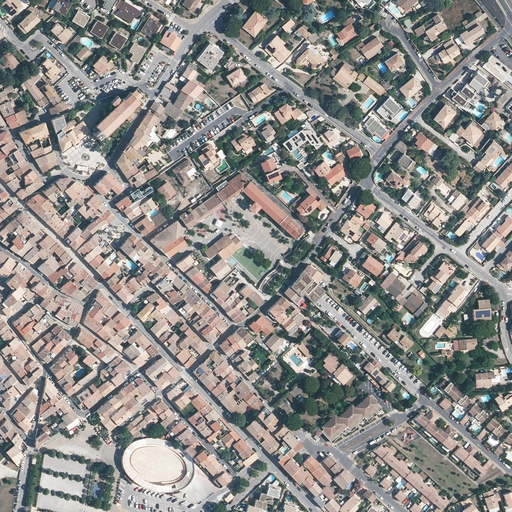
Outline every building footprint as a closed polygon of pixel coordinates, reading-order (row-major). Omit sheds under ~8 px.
[(15,10),(15,9),(19,5),(15,0),(5,0),(1,4),(10,15),(15,10)] [(56,0),(52,8),(63,15),(71,3),(66,0),(56,0)] [(103,0),(106,1),(103,6),(109,9),(114,0),(103,0)] [(120,8),(117,14),(131,22),(133,19),(136,14),(139,17),(142,12),(125,1),(124,1),(121,0),(119,0),(116,6),(120,8)] [(190,4),(194,6),(196,3),(197,0),(183,0),(181,4),(187,8),(190,4)] [(410,6),(416,0),(397,0),(396,2),(400,6),(401,5),(405,8),(409,4),(410,6)] [(71,20),(82,27),(88,16),(77,10),(71,20)] [(250,30),(255,34),(267,19),(256,10),(248,20),(250,22),(245,28),(249,31),(250,30)] [(18,24),(25,32),(38,20),(31,12),(18,24)] [(433,19),(436,24),(426,32),(429,36),(425,39),(428,43),(431,40),(432,42),(438,38),(435,33),(439,30),(440,32),(447,28),(444,24),(443,24),(441,22),(442,21),(438,15),(433,19)] [(161,24),(150,16),(141,30),(147,34),(152,37),(157,30),(161,24)] [(325,26),(326,28),(337,21),(335,18),(325,26)] [(340,44),(353,35),(352,33),(354,32),(351,28),(353,27),(350,23),(352,23),(348,18),(342,23),(344,27),(336,33),(339,36),(336,39),(340,44)] [(408,28),(413,25),(409,18),(404,21),(408,28)] [(477,20),(476,18),(469,23),(465,26),(468,31),(479,24),(477,20)] [(294,24),(290,19),(281,26),(286,31),(294,24)] [(89,32),(100,38),(107,27),(102,24),(101,26),(95,22),(90,30),(89,32)] [(64,28),(62,29),(56,23),(52,28),(54,30),(52,32),(62,42),(70,34),(64,28)] [(18,24),(16,25),(23,34),(25,32),(18,24)] [(479,24),(468,31),(461,36),(468,46),(486,35),(479,24)] [(306,39),(310,35),(300,26),(296,30),(306,39)] [(426,32),(422,27),(416,31),(419,36),(426,32)] [(158,42),(162,45),(168,48),(169,49),(173,51),(180,39),(170,33),(166,31),(165,30),(158,42)] [(314,31),(308,38),(314,43),(319,37),(315,35),(317,34),(314,31)] [(124,37),(125,36),(119,33),(118,34),(114,32),(108,43),(118,49),(125,38),(124,37)] [(266,47),(273,54),(282,44),(284,42),(277,35),(265,46),(266,47)] [(366,57),(375,51),(383,46),(376,37),(364,45),(362,42),(356,46),(358,50),(360,49),(366,57)] [(209,42),(202,51),(216,61),(223,51),(209,42)] [(129,59),(136,63),(144,50),(133,43),(128,51),(132,54),(129,59)] [(273,54),(280,61),(290,52),(282,44),(273,54)] [(459,52),(454,44),(446,50),(445,49),(438,54),(444,62),(459,52)] [(307,59),(311,63),(311,65),(311,66),(312,67),(313,68),(314,68),(316,68),(324,59),(310,45),(296,59),(296,61),(296,62),(297,64),(298,64),(300,65),(301,64),(307,59)] [(90,52),(84,47),(75,55),(81,61),(90,52)] [(266,47),(265,49),(271,55),(273,54),(266,47)] [(332,48),(329,52),(332,55),(330,57),(333,60),(339,54),(339,53),(332,48)] [(11,69),(19,63),(8,51),(0,58),(0,59),(6,67),(8,66),(11,69)] [(202,51),(196,59),(209,70),(216,61),(202,51)] [(376,54),(375,51),(366,57),(367,59),(376,54)] [(511,76),(509,74),(511,70),(491,54),(489,51),(484,58),(487,60),(483,65),(482,66),(496,78),(502,82),(505,79),(511,83),(511,76)] [(404,62),(399,56),(398,57),(396,54),(382,63),(387,70),(389,68),(391,71),(404,62)] [(102,71),(105,68),(107,70),(112,65),(108,60),(108,61),(102,55),(92,65),(94,68),(93,69),(99,74),(102,71)] [(226,69),(234,64),(237,62),(230,57),(223,66),(226,69)] [(46,58),(38,66),(52,80),(56,76),(55,75),(59,71),(46,58)] [(190,63),(181,75),(190,81),(196,73),(195,72),(197,68),(190,63)] [(353,71),(351,73),(346,68),(347,66),(348,66),(344,63),(338,70),(334,67),(330,73),(334,76),(347,86),(357,74),(353,70),(353,71)] [(234,64),(226,69),(228,72),(236,67),(234,64)] [(245,77),(239,68),(225,76),(231,86),(239,81),(240,80),(245,77)] [(478,75),(475,80),(484,87),(492,78),(480,68),(476,74),(478,75)] [(33,83),(40,76),(34,70),(27,77),(33,83)] [(178,79),(185,84),(179,90),(192,98),(202,88),(190,81),(181,75),(178,79)] [(345,89),(347,86),(334,76),(332,78),(345,89)] [(368,76),(363,82),(379,95),(385,89),(368,76)] [(23,90),(26,88),(40,107),(47,102),(43,96),(38,90),(33,83),(27,77),(20,84),(23,90)] [(400,88),(407,97),(421,86),(413,77),(400,88)] [(382,85),(386,89),(392,84),(389,80),(382,85)] [(466,86),(467,87),(476,93),(477,92),(479,93),(484,87),(475,80),(471,86),(468,84),(466,86)] [(231,86),(233,89),(241,84),(240,82),(239,81),(231,86)] [(50,87),(46,83),(43,85),(40,88),(43,91),(46,96),(54,91),(51,87),(50,86),(50,87)] [(247,94),(253,103),(262,96),(269,91),(263,83),(247,94)] [(179,95),(172,105),(181,110),(192,98),(179,90),(169,84),(168,88),(179,95)] [(0,98),(6,96),(14,89),(10,85),(4,91),(4,90),(0,91),(0,98)] [(460,90),(457,94),(466,101),(469,97),(471,99),(476,93),(467,87),(463,93),(460,90)] [(133,108),(133,107),(138,102),(139,103),(139,102),(139,101),(138,100),(138,101),(137,100),(142,96),(143,96),(142,95),(143,95),(142,94),(142,95),(139,91),(137,90),(138,89),(137,88),(136,89),(136,88),(135,89),(136,90),(131,94),(130,93),(131,93),(131,92),(130,92),(129,92),(129,93),(128,94),(125,97),(124,98),(123,98),(122,98),(121,98),(122,99),(121,100),(117,97),(118,96),(117,95),(117,96),(116,95),(116,96),(111,102),(110,101),(110,102),(110,103),(110,104),(111,103),(114,107),(113,107),(112,107),(113,108),(109,112),(108,111),(108,112),(104,116),(104,115),(103,116),(104,117),(100,120),(99,120),(99,121),(96,125),(95,124),(94,125),(95,126),(94,126),(95,127),(96,128),(95,129),(95,128),(94,128),(93,128),(93,129),(93,130),(94,131),(95,131),(93,132),(92,131),(92,132),(93,133),(92,134),(93,134),(96,137),(95,138),(96,138),(97,138),(98,138),(98,137),(101,134),(102,134),(103,135),(103,136),(103,137),(104,136),(105,136),(106,136),(105,135),(109,131),(110,132),(110,131),(110,130),(113,127),(114,127),(115,127),(114,126),(118,122),(119,123),(119,122),(122,118),(123,119),(124,118),(123,117),(124,117),(127,120),(127,121),(127,122),(128,121),(129,121),(129,120),(134,115),(134,116),(135,115),(135,114),(134,113),(134,114),(131,110),(132,109),(132,110),(133,110),(132,109),(133,108)] [(53,105),(61,100),(54,91),(46,96),(53,105)] [(457,94),(455,92),(453,94),(455,97),(454,99),(464,107),(468,102),(466,101),(457,94)] [(504,94),(499,100),(503,104),(508,98),(504,94)] [(6,96),(0,98),(0,110),(4,116),(13,112),(6,96)] [(403,108),(390,97),(378,110),(387,118),(392,113),(396,116),(403,108)] [(55,106),(57,111),(66,108),(64,104),(61,100),(53,105),(54,106),(55,106)] [(174,119),(181,110),(172,105),(168,102),(164,108),(161,113),(160,115),(155,112),(153,115),(147,111),(140,122),(154,133),(157,128),(155,127),(152,125),(156,118),(159,120),(162,122),(167,115),(174,119)] [(149,108),(155,112),(160,115),(161,113),(164,108),(153,102),(149,108)] [(292,111),(290,112),(289,111),(290,109),(286,103),(278,108),(279,109),(274,113),(278,119),(279,120),(280,119),(283,123),(292,117),(294,119),(295,118),(302,114),(298,109),(297,108),(296,108),(292,111)] [(436,119),(444,126),(456,112),(445,103),(438,112),(440,113),(436,119)] [(22,110),(14,114),(19,124),(27,121),(22,110)] [(494,111),(481,125),(491,133),(493,131),(500,123),(503,126),(506,123),(502,120),(503,119),(494,111)] [(7,124),(10,128),(19,124),(14,114),(4,118),(7,124)] [(59,128),(64,125),(61,116),(51,120),(51,123),(54,130),(59,128)] [(388,132),(372,118),(366,124),(370,127),(367,128),(373,134),(375,131),(383,138),(388,132)] [(79,140),(89,132),(81,121),(76,124),(72,119),(70,121),(69,121),(64,125),(59,128),(60,129),(60,130),(59,130),(58,131),(57,132),(56,132),(56,133),(55,134),(56,135),(57,134),(56,136),(61,152),(71,145),(72,146),(79,141),(79,140)] [(475,123),(472,120),(470,123),(469,123),(464,129),(460,126),(456,131),(456,132),(460,135),(461,134),(473,144),(481,132),(473,126),(475,123)] [(37,137),(47,133),(43,122),(27,129),(32,139),(34,138),(37,137)] [(156,135),(154,133),(140,122),(137,128),(151,141),(156,135)] [(277,134),(270,124),(263,129),(264,131),(261,133),(268,143),(274,139),(273,136),(277,134)] [(137,128),(133,134),(140,142),(146,146),(151,141),(137,128)] [(27,141),(32,139),(27,129),(18,132),(24,142),(27,141)] [(329,130),(320,136),(324,142),(326,145),(329,148),(339,141),(333,133),(329,130)] [(0,140),(8,136),(5,131),(0,133),(0,140)] [(242,133),(244,136),(239,139),(238,136),(230,142),(235,150),(242,144),(246,150),(250,148),(255,144),(245,131),(242,133)] [(301,131),(282,145),(290,154),(307,141),(311,146),(314,146),(316,150),(324,142),(320,136),(317,138),(311,131),(301,131)] [(417,139),(414,143),(432,156),(438,149),(436,147),(437,146),(419,132),(415,137),(417,139)] [(140,142),(133,134),(127,143),(133,150),(140,142)] [(0,140),(0,146),(0,147),(11,140),(8,136),(0,140)] [(14,144),(11,140),(0,147),(0,146),(0,149),(0,150),(3,152),(14,144)] [(406,150),(408,147),(400,140),(397,144),(402,148),(406,150)] [(502,149),(492,141),(482,153),(485,155),(483,157),(488,161),(491,157),(492,158),(497,151),(499,153),(502,149)] [(146,146),(140,142),(133,150),(140,156),(142,155),(148,148),(146,146)] [(140,156),(133,150),(127,143),(124,148),(125,149),(121,152),(128,159),(131,162),(136,157),(138,159),(140,156)] [(0,146),(0,147),(0,146),(0,158),(2,158),(6,155),(17,149),(14,144),(3,152),(0,150),(0,149),(0,146)] [(53,151),(51,145),(41,148),(41,147),(35,149),(33,144),(27,147),(34,158),(53,151)] [(200,150),(202,154),(196,158),(202,166),(205,164),(209,161),(211,164),(215,161),(212,156),(210,154),(213,152),(211,149),(208,144),(200,150)] [(345,151),(350,161),(360,156),(355,146),(345,151)] [(22,158),(17,149),(6,155),(13,164),(22,158)] [(160,150),(158,151),(153,155),(157,161),(164,156),(160,150)] [(410,169),(415,163),(408,157),(410,154),(406,150),(403,153),(397,161),(402,165),(403,164),(410,169)] [(55,158),(53,151),(34,158),(37,165),(55,158)] [(131,162),(128,159),(121,152),(115,162),(122,172),(133,165),(131,162)] [(339,163),(343,169),(349,165),(342,154),(336,159),(339,163)] [(272,181),(279,178),(270,157),(263,160),(263,161),(259,163),(267,183),(272,181)] [(483,157),(480,162),(484,165),(488,161),(483,157)] [(25,163),(22,158),(13,164),(10,166),(13,171),(25,163)] [(37,165),(42,172),(57,163),(55,158),(37,165)] [(192,167),(187,160),(171,170),(182,186),(189,180),(184,173),(183,172),(185,171),(185,172),(192,167)] [(76,166),(81,173),(89,168),(84,161),(76,166)] [(478,161),(475,165),(481,170),(484,165),(480,162),(478,161)] [(149,164),(147,162),(139,168),(140,170),(146,166),(149,164)] [(343,169),(339,163),(331,169),(325,162),(313,169),(320,178),(323,176),(329,185),(335,181),(340,177),(346,173),(343,169)] [(429,168),(433,171),(438,175),(441,177),(445,172),(439,167),(433,162),(429,168)] [(22,176),(31,169),(25,163),(13,171),(11,172),(13,174),(15,173),(18,177),(16,179),(18,181),(22,177),(22,176)] [(504,186),(511,177),(511,166),(509,164),(495,180),(499,185),(501,183),(504,186)] [(138,172),(133,165),(122,172),(127,180),(138,172)] [(142,176),(145,180),(156,173),(152,168),(149,170),(142,176)] [(42,184),(39,180),(31,169),(22,176),(22,177),(23,177),(23,182),(24,187),(23,189),(24,189),(23,190),(26,194),(42,184)] [(139,171),(138,172),(127,180),(130,185),(132,183),(142,176),(139,171)] [(15,177),(13,174),(11,172),(6,175),(2,178),(4,181),(6,183),(15,177)] [(117,194),(123,189),(107,172),(92,186),(102,195),(104,194),(110,187),(117,194)] [(392,172),(386,179),(396,188),(401,183),(404,185),(408,179),(405,176),(402,180),(392,172)] [(410,181),(413,177),(406,172),(403,175),(405,176),(408,179),(410,181)] [(237,193),(241,191),(256,205),(259,208),(275,222),(294,239),(302,230),(269,200),(244,176),(240,173),(226,183),(225,181),(215,188),(218,191),(216,193),(204,201),(185,214),(183,212),(178,216),(179,219),(187,229),(205,216),(223,203),(228,200),(237,193)] [(439,186),(444,180),(441,177),(438,175),(436,177),(433,181),(439,186)] [(132,183),(135,187),(145,180),(142,176),(132,183)] [(22,188),(17,183),(18,181),(16,179),(15,177),(6,183),(7,185),(12,190),(14,192),(19,188),(20,189),(22,188)] [(73,181),(66,177),(59,179),(52,184),(59,193),(65,187),(66,187),(73,181)] [(81,192),(82,191),(73,181),(66,187),(65,187),(59,193),(60,196),(62,200),(66,204),(81,192)] [(454,191),(455,189),(446,181),(444,183),(454,191)] [(176,193),(168,182),(157,190),(165,201),(176,193)] [(59,193),(52,184),(41,191),(47,197),(44,200),(46,202),(48,201),(50,199),(59,193)] [(140,186),(140,187),(133,191),(139,199),(146,195),(148,193),(149,192),(150,192),(146,187),(143,189),(142,189),(140,186)] [(305,190),(309,195),(303,201),(299,205),(295,208),(300,214),(304,210),(306,213),(315,205),(317,203),(316,202),(313,198),(316,195),(308,186),(305,190)] [(81,197),(81,198),(89,190),(85,187),(84,188),(82,191),(81,192),(66,204),(69,208),(76,202),(81,197)] [(17,195),(20,199),(26,194),(23,190),(24,189),(23,189),(22,188),(20,189),(19,188),(14,192),(17,195)] [(413,207),(420,199),(407,189),(402,196),(405,198),(404,200),(413,207)] [(80,206),(86,201),(93,194),(89,190),(81,198),(81,197),(76,202),(80,206)] [(457,190),(453,195),(456,197),(451,204),(449,202),(447,205),(454,210),(455,208),(456,209),(463,201),(466,204),(470,201),(457,190)] [(44,200),(47,197),(41,191),(36,194),(43,202),(44,200)] [(136,201),(139,199),(133,191),(129,194),(130,194),(126,197),(132,204),(136,201)] [(50,199),(52,202),(60,196),(59,193),(50,199)] [(240,197),(237,193),(228,200),(231,204),(240,197)] [(43,202),(36,194),(32,198),(39,205),(43,202)] [(85,217),(89,213),(98,204),(100,202),(93,194),(86,201),(80,206),(77,209),(77,210),(85,217)] [(0,205),(0,206),(9,198),(7,195),(6,195),(1,199),(0,197),(0,205)] [(132,204),(126,197),(115,205),(120,211),(123,210),(132,204)] [(132,223),(158,206),(153,197),(142,205),(139,199),(136,201),(132,204),(123,210),(132,223)] [(299,205),(303,201),(299,197),(291,205),(294,209),(295,208),(299,205)] [(474,219),(477,216),(487,205),(486,203),(479,197),(469,209),(465,205),(462,209),(473,218),(474,219)] [(9,199),(9,198),(0,206),(3,210),(13,202),(12,201),(9,199)] [(39,205),(32,198),(25,203),(39,216),(44,211),(39,205)] [(326,206),(320,199),(316,202),(317,203),(315,205),(320,211),(326,206)] [(366,218),(375,207),(364,199),(356,210),(366,218)] [(45,222),(55,211),(46,202),(44,200),(43,202),(39,205),(44,211),(39,216),(45,222)] [(8,214),(17,207),(13,202),(3,210),(8,214)] [(477,216),(479,218),(491,205),(488,202),(486,203),(487,205),(477,216)] [(95,219),(98,216),(102,212),(104,210),(98,204),(89,213),(95,219)] [(440,212),(441,211),(431,204),(424,214),(427,216),(428,214),(434,219),(433,220),(432,222),(437,225),(442,219),(442,220),(445,216),(440,212)] [(259,208),(256,205),(251,211),(254,214),(259,208)] [(106,208),(104,210),(102,212),(111,221),(115,217),(106,208)] [(465,229),(471,222),(470,221),(473,218),(462,209),(459,212),(463,215),(451,228),(459,236),(465,229)] [(19,222),(21,223),(26,218),(27,217),(21,211),(15,218),(19,222)] [(45,222),(54,230),(58,227),(62,222),(56,217),(54,215),(56,213),(56,212),(55,211),(45,222)] [(98,216),(106,225),(111,221),(102,212),(98,216)] [(150,220),(155,227),(167,218),(163,212),(150,220)] [(375,222),(379,224),(377,228),(382,232),(392,219),(382,212),(375,222)] [(150,220),(148,215),(134,226),(143,235),(155,227),(150,220)] [(359,236),(354,233),(360,225),(361,226),(363,222),(354,215),(351,219),(349,217),(339,230),(347,236),(348,235),(351,237),(350,238),(354,241),(356,240),(359,236)] [(95,219),(99,225),(102,229),(106,225),(98,216),(95,219)] [(503,236),(504,236),(511,227),(511,219),(508,216),(496,229),(496,230),(493,233),(500,239),(503,236)] [(27,217),(26,218),(21,223),(27,229),(30,232),(37,225),(27,217)] [(18,223),(19,222),(15,218),(13,220),(10,223),(15,228),(11,232),(9,234),(11,237),(17,231),(17,233),(22,227),(18,223)] [(86,226),(84,228),(90,233),(94,230),(92,228),(94,227),(96,228),(97,228),(97,229),(102,229),(99,225),(95,219),(86,226)] [(54,230),(57,233),(61,228),(67,223),(63,220),(62,222),(58,227),(54,230)] [(68,220),(67,223),(61,228),(57,233),(63,239),(75,227),(68,220)] [(185,231),(177,220),(174,222),(171,224),(179,234),(185,231)] [(21,223),(19,222),(18,223),(22,227),(17,233),(10,241),(12,243),(18,249),(22,245),(26,241),(23,238),(20,235),(24,231),(27,229),(21,223)] [(403,228),(395,222),(386,233),(399,243),(402,239),(405,241),(409,236),(406,233),(401,230),(403,228)] [(473,224),(471,222),(465,229),(467,231),(473,224)] [(11,232),(15,228),(10,223),(5,226),(11,232)] [(179,234),(171,224),(167,227),(172,233),(155,244),(156,245),(157,243),(158,245),(156,247),(159,249),(178,235),(179,234)] [(41,238),(36,233),(41,228),(37,225),(30,232),(27,229),(24,231),(27,234),(26,235),(29,239),(27,240),(32,247),(33,246),(37,242),(41,238)] [(76,225),(75,227),(63,239),(68,243),(78,234),(81,230),(76,225)] [(11,232),(5,226),(1,230),(0,230),(0,234),(5,239),(9,234),(11,232)] [(172,233),(167,227),(154,236),(155,238),(155,239),(153,238),(152,238),(151,239),(150,241),(151,242),(153,243),(154,243),(155,244),(172,233)] [(41,238),(46,234),(41,228),(36,233),(41,238)] [(84,239),(90,233),(84,228),(81,230),(78,234),(84,239)] [(364,241),(370,246),(371,245),(374,247),(373,249),(377,252),(384,243),(367,230),(362,236),(366,239),(364,241)] [(102,239),(95,233),(89,239),(95,245),(102,239)] [(504,243),(500,239),(493,233),(492,233),(482,245),(489,251),(497,243),(501,247),(504,243)] [(56,242),(53,240),(46,234),(41,238),(37,242),(41,247),(42,249),(44,248),(46,250),(56,242)] [(84,239),(78,234),(68,243),(74,249),(84,239)] [(132,234),(128,238),(139,248),(143,244),(141,242),(135,237),(132,234)] [(159,249),(167,257),(174,252),(182,247),(186,244),(179,234),(159,249)] [(224,243),(222,241),(227,237),(225,234),(217,241),(221,245),(224,243)] [(208,259),(216,253),(221,258),(209,268),(217,278),(229,269),(223,261),(230,254),(242,245),(237,239),(235,236),(230,240),(227,237),(222,241),(224,243),(221,245),(217,241),(203,252),(208,259)] [(128,238),(125,241),(139,255),(142,252),(139,248),(128,238)] [(95,245),(89,239),(85,243),(92,249),(95,245)] [(22,257),(32,247),(27,240),(26,241),(22,245),(18,249),(15,252),(22,257)] [(98,248),(95,245),(92,249),(83,258),(88,262),(97,253),(107,245),(109,244),(105,241),(104,242),(98,248)] [(139,256),(139,255),(125,241),(119,247),(120,249),(126,255),(133,261),(136,258),(138,256),(139,256)] [(417,246),(415,248),(414,247),(406,255),(403,259),(407,263),(407,261),(409,261),(411,263),(415,259),(413,257),(417,254),(420,252),(422,254),(425,250),(425,247),(418,241),(415,244),(417,246)] [(59,245),(56,242),(46,250),(49,254),(53,250),(59,245)] [(15,252),(18,249),(12,243),(8,247),(15,252)] [(83,258),(92,249),(85,243),(76,251),(83,258)] [(109,244),(107,245),(97,253),(88,262),(94,268),(106,256),(107,256),(114,250),(109,244)] [(58,256),(64,251),(59,245),(53,250),(58,256)] [(331,266),(340,254),(334,250),(335,248),(331,245),(327,250),(326,249),(319,258),(331,266)] [(33,246),(32,247),(22,257),(27,260),(35,252),(38,250),(33,246)] [(46,250),(44,248),(42,249),(41,247),(38,250),(35,252),(39,256),(42,259),(44,261),(50,255),(49,254),(46,250)] [(151,252),(147,248),(143,252),(142,252),(139,255),(139,256),(138,256),(136,258),(139,261),(136,264),(139,267),(145,260),(147,257),(151,252)] [(120,249),(116,252),(118,256),(121,259),(126,255),(120,249)] [(116,252),(114,250),(107,256),(106,256),(94,268),(100,275),(118,256),(116,252)] [(0,265),(8,256),(0,251),(0,265)] [(62,261),(68,255),(64,251),(58,256),(60,260),(62,261)] [(402,251),(400,253),(396,257),(401,261),(403,259),(406,255),(402,251)] [(31,263),(39,256),(35,252),(27,260),(31,263)] [(151,252),(147,257),(145,260),(139,267),(138,268),(145,275),(147,273),(149,271),(154,266),(150,263),(156,257),(151,252)] [(181,270),(190,263),(197,258),(192,252),(183,259),(180,260),(175,264),(181,270)] [(46,276),(54,269),(58,266),(62,262),(62,261),(60,260),(57,263),(50,255),(44,261),(42,263),(40,264),(37,267),(37,268),(39,270),(46,276)] [(58,266),(60,268),(56,271),(54,269),(46,276),(47,277),(49,278),(51,281),(53,283),(55,279),(62,273),(66,269),(63,266),(71,259),(71,258),(68,255),(62,261),(62,262),(58,266)] [(13,267),(17,262),(8,256),(0,265),(0,281),(2,279),(5,275),(6,276),(13,267)] [(118,268),(118,267),(115,264),(121,259),(118,256),(100,275),(105,279),(113,272),(114,272),(118,268)] [(374,275),(381,265),(368,256),(365,260),(363,259),(360,264),(374,275)] [(159,260),(156,257),(150,263),(154,266),(159,260)] [(63,266),(66,269),(74,262),(71,259),(63,266)] [(153,274),(155,271),(162,264),(159,260),(154,266),(149,271),(153,274)] [(434,293),(442,284),(441,282),(446,276),(445,275),(448,270),(446,268),(448,266),(443,261),(429,278),(432,281),(427,288),(434,293)] [(24,268),(17,262),(13,267),(6,276),(5,275),(2,279),(5,282),(15,271),(19,274),(24,268)] [(80,268),(74,262),(66,269),(62,273),(68,280),(69,279),(72,276),(81,269),(80,268)] [(194,267),(198,271),(203,267),(200,262),(194,267)] [(181,270),(185,273),(194,266),(190,263),(181,270)] [(158,274),(162,278),(166,274),(169,270),(162,264),(155,271),(158,274)] [(309,265),(302,273),(313,283),(314,284),(322,275),(309,265)] [(189,277),(198,271),(194,267),(194,266),(185,273),(189,277)] [(446,268),(448,270),(445,275),(446,276),(448,277),(453,270),(448,266),(446,268)] [(24,277),(29,271),(24,268),(19,274),(20,275),(18,277),(21,279),(24,277)] [(80,268),(81,269),(72,276),(75,279),(71,282),(69,279),(68,280),(63,284),(62,283),(60,286),(61,286),(60,288),(64,293),(68,295),(76,287),(79,285),(80,284),(78,283),(87,274),(81,268),(80,268)] [(342,278),(354,286),(360,278),(353,273),(347,268),(343,274),(344,275),(342,278)] [(141,273),(137,270),(134,274),(132,276),(141,285),(147,280),(141,273)] [(169,270),(166,274),(171,280),(175,276),(169,270)] [(18,277),(20,275),(19,274),(15,271),(5,282),(9,286),(2,293),(0,290),(0,307),(2,310),(4,308),(5,308),(9,305),(15,299),(10,293),(14,290),(15,288),(16,287),(17,284),(19,282),(21,279),(18,277)] [(29,281),(34,276),(29,271),(24,277),(27,280),(29,281)] [(197,284),(204,277),(198,271),(189,277),(197,284)] [(114,272),(113,272),(105,279),(104,280),(109,285),(116,277),(114,276),(116,274),(114,272)] [(313,283),(302,273),(296,280),(290,286),(303,298),(305,295),(315,304),(319,298),(324,293),(314,284),(313,283)] [(377,286),(382,291),(384,288),(388,284),(392,286),(394,283),(392,282),(393,281),(395,279),(393,278),(394,277),(389,273),(377,286)] [(92,288),(96,284),(87,274),(78,283),(80,284),(79,285),(81,287),(82,287),(86,282),(92,288)] [(162,278),(158,274),(150,281),(154,285),(159,281),(162,278)] [(162,278),(159,281),(164,286),(168,284),(171,280),(166,274),(162,278)] [(33,286),(39,280),(34,276),(29,281),(29,282),(33,286)] [(119,281),(116,277),(109,285),(108,285),(115,292),(123,285),(128,280),(125,277),(124,276),(119,281)] [(131,277),(128,280),(123,285),(127,289),(131,293),(136,288),(141,285),(132,276),(132,277),(131,277)] [(172,284),(178,289),(184,284),(175,276),(171,280),(168,284),(170,286),(172,284)] [(25,284),(24,283),(27,280),(24,277),(21,279),(19,282),(17,284),(16,287),(21,288),(25,284)] [(208,282),(204,277),(197,284),(201,288),(208,282)] [(405,287),(401,283),(400,284),(395,279),(393,281),(402,289),(403,289),(402,289),(405,292),(407,291),(403,288),(405,287)] [(44,284),(39,280),(33,286),(30,289),(29,289),(35,292),(44,284)] [(388,284),(384,288),(395,298),(394,299),(397,302),(402,297),(405,292),(402,289),(403,289),(402,289),(393,281),(392,282),(394,283),(392,286),(388,284)] [(86,282),(82,287),(88,292),(92,288),(86,282)] [(212,285),(208,282),(201,288),(205,291),(212,285)] [(215,299),(227,289),(221,282),(219,284),(218,285),(209,294),(215,299)] [(47,287),(44,284),(35,292),(41,296),(47,287)] [(159,290),(163,294),(172,288),(170,286),(168,284),(164,286),(159,290)] [(188,288),(184,284),(178,289),(176,292),(176,293),(180,296),(188,288)] [(216,284),(213,287),(212,285),(205,291),(208,295),(209,294),(218,285),(216,284)] [(245,296),(246,295),(252,290),(246,284),(245,285),(239,290),(245,296)] [(467,293),(469,291),(459,284),(458,285),(465,292),(467,293)] [(131,293),(127,289),(123,285),(115,292),(125,303),(130,297),(132,294),(131,293)] [(451,294),(451,295),(447,300),(455,306),(456,307),(464,297),(462,296),(465,292),(458,285),(451,294)] [(297,304),(303,298),(290,286),(284,293),(297,304)] [(14,311),(22,304),(17,298),(21,295),(26,290),(21,288),(16,287),(15,288),(14,290),(10,293),(15,299),(9,305),(14,311)] [(51,289),(47,287),(41,296),(44,298),(51,289)] [(76,287),(68,295),(79,300),(84,296),(79,290),(76,287)] [(81,287),(79,290),(84,296),(88,292),(82,287),(81,287)] [(216,302),(220,305),(234,292),(229,287),(227,289),(215,299),(214,300),(216,302)] [(176,292),(172,288),(163,294),(168,299),(176,293),(176,292)] [(176,300),(172,304),(177,309),(186,302),(194,294),(188,288),(180,296),(182,298),(178,301),(177,300),(176,300)] [(55,293),(51,289),(44,298),(43,299),(48,302),(49,300),(55,293)] [(32,295),(33,293),(26,290),(21,295),(27,300),(32,295)] [(94,305),(98,309),(107,299),(99,290),(91,303),(94,305)] [(264,302),(261,299),(252,290),(246,295),(258,307),(264,302)] [(415,295),(412,292),(410,294),(407,291),(405,292),(402,297),(397,302),(401,305),(402,304),(413,313),(422,302),(415,296),(415,295)] [(149,302),(150,303),(159,297),(155,292),(145,298),(148,300),(149,302)] [(236,294),(234,292),(220,305),(223,308),(237,296),(236,294)] [(57,295),(55,293),(49,300),(52,302),(57,295)] [(177,300),(180,296),(176,293),(168,299),(172,304),(176,300),(177,300)] [(198,298),(194,294),(186,302),(190,306),(198,298)] [(369,295),(366,298),(363,295),(361,298),(360,298),(362,303),(357,308),(364,314),(370,308),(372,305),(374,307),(378,303),(369,295)] [(226,312),(234,305),(240,300),(238,297),(237,296),(223,308),(226,312)] [(289,304),(281,296),(275,302),(283,310),(289,304)] [(54,315),(61,306),(65,298),(60,297),(55,304),(50,312),(54,315)] [(154,307),(162,300),(159,297),(150,303),(154,307)] [(71,300),(65,298),(61,306),(54,315),(61,319),(66,309),(71,300)] [(202,302),(198,298),(190,306),(194,310),(202,302)] [(44,307),(48,302),(43,299),(39,304),(44,307)] [(103,312),(112,304),(107,299),(98,309),(103,312)] [(483,319),(489,319),(487,299),(476,300),(476,302),(476,308),(474,309),(473,305),(465,306),(467,323),(478,322),(478,320),(478,318),(482,317),(483,319)] [(55,304),(52,302),(49,300),(48,302),(44,307),(50,312),(55,304)] [(71,309),(76,303),(71,300),(66,309),(70,311),(71,309)] [(158,311),(166,304),(162,301),(162,300),(154,307),(155,308),(158,311)] [(237,308),(238,308),(243,304),(240,300),(234,305),(237,308)] [(455,306),(447,300),(438,311),(445,317),(450,311),(451,312),(455,306)] [(155,308),(154,307),(150,303),(149,302),(136,315),(142,321),(155,308)] [(190,306),(186,302),(177,309),(182,314),(190,306)] [(206,305),(202,302),(194,310),(195,312),(197,314),(206,305)] [(283,310),(275,302),(266,311),(274,318),(283,310)] [(424,302),(413,314),(417,317),(428,305),(424,302)] [(79,316),(82,307),(76,303),(71,309),(70,311),(79,316)] [(108,316),(116,308),(112,304),(103,312),(108,316)] [(162,315),(170,308),(166,304),(158,311),(162,315)] [(14,311),(9,305),(5,308),(4,308),(2,310),(7,317),(14,311)] [(33,314),(39,309),(34,305),(29,309),(33,314)] [(108,316),(103,312),(98,309),(94,305),(90,310),(88,309),(83,323),(95,332),(105,323),(103,321),(108,316)] [(197,314),(200,317),(209,308),(206,305),(197,314)] [(237,308),(234,305),(226,312),(225,312),(229,315),(237,308)] [(195,312),(194,310),(190,306),(182,314),(185,318),(191,312),(193,314),(195,312)] [(158,338),(167,330),(172,324),(167,320),(162,315),(158,311),(155,308),(142,321),(144,322),(148,318),(149,320),(152,317),(151,316),(152,315),(158,321),(150,329),(158,338)] [(167,320),(175,313),(170,308),(162,315),(167,320)] [(203,320),(212,312),(209,308),(200,317),(203,320)] [(241,320),(246,317),(238,308),(237,308),(229,315),(236,323),(241,320)] [(33,314),(29,309),(23,314),(27,319),(26,320),(28,323),(32,320),(32,319),(34,317),(35,317),(33,314)] [(45,314),(39,309),(33,314),(35,317),(34,317),(35,319),(37,321),(39,320),(42,317),(45,314)] [(70,311),(66,309),(61,319),(66,322),(68,316),(70,311)] [(297,326),(305,318),(294,309),(289,313),(293,317),(291,319),(297,326)] [(274,318),(279,323),(286,317),(283,314),(285,312),(283,310),(274,318)] [(77,321),(79,316),(70,311),(68,316),(77,321)] [(438,311),(437,312),(445,319),(451,312),(450,311),(445,317),(438,311)] [(110,318),(105,323),(108,326),(110,328),(113,326),(123,316),(119,312),(112,319),(110,318)] [(216,315),(212,312),(203,320),(207,323),(216,315)] [(172,324),(179,318),(175,313),(167,320),(172,324)] [(26,320),(27,319),(23,314),(19,318),(22,321),(23,323),(26,320)] [(54,321),(45,314),(42,317),(50,324),(54,321)] [(203,320),(200,317),(197,314),(193,318),(196,321),(192,324),(195,328),(203,320)] [(213,325),(219,319),(216,315),(207,323),(211,327),(213,325)] [(76,326),(77,321),(68,316),(66,322),(75,327),(76,326)] [(113,326),(117,331),(122,327),(123,326),(129,321),(123,316),(113,326)] [(256,333),(260,329),(266,335),(273,328),(261,316),(254,322),(254,321),(248,326),(256,333)] [(50,324),(42,317),(39,320),(46,327),(50,324)] [(289,317),(281,324),(290,333),(297,326),(291,319),(289,317)] [(22,321),(19,318),(13,323),(15,327),(22,321)] [(227,326),(219,319),(213,325),(221,332),(227,326)] [(28,323),(26,320),(23,323),(22,321),(15,327),(19,331),(28,323)] [(32,326),(35,323),(33,321),(32,320),(28,323),(19,331),(22,335),(26,331),(30,328),(32,326)] [(44,329),(46,327),(39,320),(37,321),(35,323),(42,331),(44,329)] [(199,331),(207,323),(203,320),(195,328),(199,331)] [(40,332),(42,331),(35,323),(32,326),(35,330),(38,334),(40,332)] [(108,326),(105,323),(95,332),(101,337),(110,328),(108,326)] [(183,332),(188,327),(183,323),(177,328),(182,333),(183,332)] [(202,335),(211,327),(207,323),(199,331),(202,335)] [(0,334),(8,328),(5,324),(2,326),(0,327),(0,334)] [(456,334),(453,332),(449,328),(451,326),(450,324),(445,330),(443,333),(448,337),(456,336),(456,334)] [(61,329),(57,325),(50,330),(55,335),(61,329)] [(213,340),(221,332),(213,325),(211,327),(202,335),(210,343),(213,340)] [(445,330),(441,326),(434,335),(438,338),(443,333),(445,330)] [(116,332),(120,337),(126,332),(122,327),(117,331),(116,332)] [(186,335),(191,340),(195,335),(188,327),(183,332),(185,334),(186,335)] [(245,344),(252,338),(242,327),(239,327),(235,330),(245,344)] [(11,331),(8,328),(0,334),(0,336),(2,339),(11,331)] [(35,330),(33,332),(30,328),(26,331),(33,338),(36,336),(38,334),(35,330)] [(76,338),(82,343),(88,333),(81,328),(76,338)] [(115,333),(110,328),(101,337),(106,340),(115,333)] [(55,344),(58,341),(63,336),(68,340),(70,337),(61,329),(55,335),(51,339),(55,344)] [(121,340),(123,342),(126,339),(130,344),(130,343),(134,340),(141,334),(137,330),(133,333),(129,329),(127,331),(126,332),(120,337),(119,338),(121,340)] [(351,339),(340,329),(336,334),(334,335),(337,339),(336,340),(342,346),(348,340),(349,341),(351,339)] [(393,342),(395,339),(398,341),(406,349),(411,344),(402,336),(401,337),(392,329),(386,335),(393,342)] [(55,335),(50,330),(45,335),(42,337),(48,342),(50,340),(51,339),(55,335)] [(158,338),(162,342),(171,334),(167,330),(158,338)] [(240,348),(245,344),(235,330),(230,335),(239,346),(240,348)] [(15,336),(11,331),(2,339),(6,343),(15,336)] [(28,342),(33,338),(26,331),(22,335),(28,342)] [(162,342),(167,347),(174,340),(177,337),(175,334),(173,332),(171,334),(162,342)] [(82,343),(87,347),(90,344),(92,342),(95,339),(88,333),(82,343)] [(121,340),(119,338),(115,333),(106,340),(113,346),(119,341),(121,340)] [(281,341),(272,333),(263,343),(271,351),(281,341)] [(150,344),(141,334),(134,340),(138,345),(143,350),(145,349),(150,344)] [(186,335),(185,334),(176,343),(174,340),(167,347),(174,355),(184,346),(188,342),(191,340),(186,335)] [(192,347),(193,347),(200,340),(195,335),(191,340),(188,342),(190,344),(192,347)] [(230,343),(229,345),(233,350),(239,346),(230,335),(226,339),(230,343)] [(19,343),(16,338),(17,338),(15,336),(6,343),(0,348),(2,350),(7,346),(10,350),(19,343)] [(66,342),(68,340),(63,336),(58,341),(63,345),(66,342)] [(475,338),(452,340),(453,349),(458,348),(469,347),(469,349),(473,349),(473,346),(475,346),(475,338)] [(98,347),(102,344),(95,339),(92,342),(98,347)] [(218,345),(222,350),(229,345),(230,343),(226,339),(218,345)] [(44,346),(38,340),(31,346),(37,354),(44,346)] [(55,345),(50,340),(48,342),(44,346),(49,351),(50,349),(55,354),(59,349),(55,345)] [(193,347),(200,354),(206,347),(200,340),(193,347)] [(63,345),(58,341),(55,344),(55,345),(59,349),(63,345)] [(120,352),(126,348),(119,341),(113,346),(120,352)] [(10,350),(9,351),(9,352),(12,355),(14,354),(22,347),(19,343),(10,350)] [(130,343),(130,344),(126,348),(120,352),(131,360),(138,354),(140,353),(135,348),(130,343)] [(96,355),(106,347),(102,344),(98,347),(95,349),(95,350),(92,352),(96,355)] [(145,349),(151,356),(157,351),(150,344),(145,349)] [(307,358),(311,354),(300,344),(297,347),(307,358)] [(229,345),(222,350),(227,355),(233,350),(229,345)] [(0,348),(0,347),(0,352),(3,356),(9,352),(9,351),(10,350),(7,346),(2,350),(0,348)] [(49,351),(44,346),(37,354),(42,359),(49,351)] [(174,355),(179,360),(189,351),(186,348),(184,346),(174,355)] [(25,351),(22,347),(14,354),(17,358),(23,353),(25,351)] [(109,350),(106,347),(96,355),(100,358),(109,350)] [(192,355),(195,359),(200,354),(193,347),(192,347),(189,351),(179,360),(183,363),(192,355)] [(55,354),(50,349),(49,351),(42,359),(46,363),(55,354)] [(76,356),(69,349),(56,362),(60,367),(64,373),(61,375),(63,376),(66,381),(67,381),(71,386),(77,382),(81,378),(70,365),(76,359),(76,356)] [(110,349),(109,350),(100,358),(107,363),(111,360),(107,358),(113,352),(110,349)] [(138,354),(145,361),(151,356),(145,349),(143,350),(140,353),(138,354)] [(339,364),(338,364),(335,361),(340,356),(332,349),(322,360),(325,363),(322,365),(324,367),(322,370),(334,381),(339,386),(342,384),(340,382),(348,373),(347,372),(339,364)] [(29,355),(25,351),(23,353),(17,358),(15,359),(19,363),(25,359),(29,355)] [(213,362),(217,365),(222,360),(214,351),(208,356),(213,362)] [(251,368),(255,364),(250,358),(242,351),(238,355),(248,366),(249,367),(250,368),(251,368)] [(117,355),(113,352),(107,358),(111,360),(116,356),(117,355)] [(95,359),(88,354),(83,358),(81,360),(88,365),(95,359)] [(131,360),(137,365),(139,365),(145,361),(138,354),(131,360)] [(183,363),(186,368),(195,359),(192,355),(183,363)] [(231,360),(243,373),(247,369),(249,367),(248,366),(238,355),(231,360)] [(121,359),(116,356),(111,360),(107,363),(108,365),(113,367),(121,359)] [(211,364),(213,362),(208,356),(202,362),(210,371),(213,369),(214,367),(211,364)] [(167,362),(162,357),(152,365),(158,372),(160,370),(161,369),(163,368),(162,367),(167,362)] [(15,359),(9,364),(13,368),(19,363),(15,359)] [(22,367),(28,363),(25,359),(19,363),(22,367)] [(35,364),(32,359),(28,363),(22,367),(25,372),(28,370),(35,364)] [(124,362),(121,359),(113,367),(118,371),(124,378),(131,373),(129,369),(125,365),(126,363),(124,362)] [(219,374),(227,366),(222,360),(217,365),(214,367),(213,369),(215,371),(218,374),(219,374)] [(368,361),(363,367),(388,391),(394,386),(378,371),(382,367),(376,362),(372,365),(368,361)] [(60,367),(56,362),(50,368),(54,373),(60,367)] [(172,366),(167,362),(162,367),(163,368),(164,369),(166,371),(172,366)] [(193,372),(197,376),(203,370),(207,374),(209,372),(210,371),(202,362),(193,372)] [(22,367),(19,363),(13,368),(16,372),(22,367)] [(30,372),(30,373),(38,367),(35,364),(28,370),(30,372)] [(158,372),(152,365),(146,371),(145,373),(153,382),(157,379),(153,376),(154,375),(158,372)] [(96,366),(92,369),(81,378),(77,382),(79,385),(80,387),(87,382),(96,375),(96,372),(96,366)] [(172,379),(178,374),(172,366),(166,371),(172,379)] [(229,372),(231,370),(227,366),(219,374),(223,378),(229,372)] [(25,372),(22,367),(16,372),(20,377),(25,372)] [(30,373),(34,378),(41,371),(38,367),(30,373)] [(61,375),(64,373),(60,367),(54,373),(58,378),(61,375)] [(10,373),(7,368),(0,374),(0,378),(2,380),(10,373)] [(109,378),(112,375),(104,368),(100,371),(109,378)] [(207,374),(203,370),(197,376),(200,380),(207,374)] [(229,384),(237,376),(231,370),(229,372),(223,378),(219,381),(210,390),(216,396),(218,394),(225,388),(226,386),(229,384)] [(104,382),(109,378),(100,371),(99,377),(103,383),(104,382)] [(161,388),(172,379),(166,371),(163,374),(158,378),(157,379),(153,382),(159,388),(161,388)] [(246,377),(250,381),(257,375),(253,371),(246,377)] [(30,373),(30,372),(25,376),(25,375),(21,379),(27,386),(34,378),(30,373)] [(206,386),(215,377),(211,374),(209,372),(207,374),(200,380),(206,386)] [(16,380),(10,373),(2,380),(1,381),(7,389),(11,385),(16,380)] [(340,382),(342,384),(350,375),(348,373),(340,382)] [(491,385),(491,379),(495,379),(494,373),(475,374),(476,388),(480,388),(480,385),(491,385)] [(61,386),(66,381),(63,376),(60,379),(59,380),(57,381),(61,386)] [(241,380),(237,376),(229,384),(232,388),(241,380)] [(210,390),(219,381),(215,377),(206,386),(210,390)] [(51,397),(57,392),(46,378),(45,383),(41,405),(51,397)] [(104,382),(110,389),(114,386),(111,381),(109,378),(104,382)] [(153,395),(153,392),(139,378),(137,378),(130,383),(139,392),(146,400),(153,395)] [(450,382),(449,383),(445,379),(439,386),(443,390),(445,388),(447,391),(446,392),(452,397),(458,390),(452,385),(452,384),(450,382)] [(24,390),(16,380),(11,385),(20,394),(24,390)] [(239,398),(249,389),(241,380),(232,388),(230,390),(228,392),(219,400),(228,409),(235,402),(230,396),(234,393),(239,398)] [(65,391),(71,386),(67,381),(66,381),(61,386),(65,391)] [(79,385),(77,382),(71,386),(65,391),(69,395),(80,387),(79,385)] [(100,393),(102,396),(110,389),(104,382),(103,383),(96,389),(100,393)] [(133,397),(139,392),(130,383),(125,388),(132,396),(133,397)] [(90,394),(96,401),(102,396),(100,393),(96,389),(92,384),(89,387),(93,392),(90,394)] [(14,401),(20,394),(11,385),(7,389),(5,390),(8,394),(14,401)] [(301,390),(296,385),(289,392),(290,393),(286,396),(291,402),(295,398),(294,397),(301,390)] [(176,386),(167,393),(168,398),(172,402),(173,401),(183,393),(190,388),(188,386),(181,391),(176,386)] [(190,388),(183,393),(190,400),(197,394),(191,387),(190,388)] [(127,400),(132,396),(125,388),(119,392),(127,400)] [(219,400),(228,392),(225,388),(218,394),(216,396),(219,400)] [(90,394),(86,389),(73,399),(77,405),(84,399),(90,394)] [(250,392),(249,389),(239,398),(235,402),(228,409),(236,418),(248,406),(257,398),(255,396),(250,392)] [(0,400),(1,401),(8,394),(5,390),(2,393),(0,394),(0,400)] [(471,401),(466,398),(467,397),(465,395),(464,396),(458,390),(452,397),(457,402),(459,401),(461,403),(460,404),(465,408),(471,401)] [(36,395),(31,391),(26,397),(34,405),(36,395)] [(61,397),(57,392),(51,397),(55,401),(61,397)] [(127,400),(119,392),(114,396),(121,403),(122,404),(127,400)] [(133,397),(139,404),(142,402),(143,403),(146,400),(139,392),(133,397)] [(179,409),(180,408),(187,402),(189,401),(190,400),(183,393),(173,401),(172,402),(179,409)] [(8,408),(14,401),(8,394),(1,401),(6,408),(8,408)] [(84,411),(96,401),(90,394),(84,399),(77,405),(82,410),(84,411)] [(198,410),(206,403),(197,394),(190,400),(189,401),(197,410),(198,410)] [(378,405),(376,402),(371,397),(369,394),(363,400),(376,414),(378,412),(376,410),(375,408),(378,405)] [(499,396),(494,399),(498,405),(497,406),(503,415),(508,411),(506,408),(511,403),(511,394),(509,395),(504,399),(502,400),(499,396)] [(114,408),(121,403),(114,396),(108,401),(114,408)] [(33,413),(34,405),(26,397),(22,402),(33,413)] [(55,401),(51,397),(41,405),(39,414),(53,403),(55,401)] [(71,409),(61,397),(55,401),(53,403),(56,408),(58,406),(62,411),(64,414),(71,409)] [(140,405),(139,404),(133,397),(128,401),(135,409),(140,405)] [(265,406),(257,398),(248,406),(256,415),(265,406)] [(448,401),(445,398),(439,405),(442,408),(448,401)] [(155,404),(162,412),(167,408),(160,401),(158,400),(154,403),(155,404)] [(376,414),(363,400),(360,402),(372,414),(373,416),(376,414)] [(104,417),(107,414),(114,408),(108,401),(96,411),(99,415),(101,414),(104,417)] [(130,413),(135,409),(128,401),(123,405),(123,406),(130,413)] [(445,411),(452,404),(448,401),(442,408),(445,411)] [(32,415),(33,413),(22,402),(20,403),(19,405),(21,408),(27,413),(28,412),(32,415)] [(179,409),(183,414),(192,407),(187,402),(180,408),(179,409)] [(372,414),(360,402),(354,407),(351,404),(346,409),(359,423),(361,421),(358,418),(361,415),(365,418),(367,416),(368,418),(372,414)] [(56,408),(53,403),(39,414),(42,419),(54,410),(56,408)] [(203,415),(211,408),(206,403),(198,410),(197,410),(196,411),(198,414),(200,412),(203,415)] [(158,414),(162,412),(155,404),(152,407),(158,414)] [(32,418),(27,413),(21,408),(19,405),(18,407),(16,408),(24,416),(31,423),(32,418)] [(488,416),(483,412),(484,412),(482,410),(481,410),(475,405),(469,412),(474,417),(476,415),(478,418),(477,419),(481,423),(488,416)] [(109,417),(116,425),(130,413),(123,406),(117,411),(114,408),(107,414),(109,417)] [(154,418),(158,414),(152,407),(151,406),(147,410),(150,413),(154,418)] [(270,411),(265,406),(256,415),(257,416),(260,420),(270,411)] [(24,416),(16,408),(11,414),(11,415),(17,423),(24,416)] [(171,412),(167,408),(162,412),(158,414),(163,419),(171,412)] [(208,424),(210,423),(218,416),(211,408),(203,415),(208,420),(205,422),(208,424)] [(72,420),(77,417),(71,409),(64,414),(61,417),(64,422),(58,427),(61,430),(64,428),(72,420)] [(359,423),(346,409),(343,411),(356,426),(359,423)] [(422,427),(434,413),(431,410),(425,417),(419,413),(414,419),(422,427)] [(187,419),(192,424),(201,417),(198,414),(196,411),(187,419)] [(274,416),(270,411),(260,420),(264,424),(274,416)] [(355,424),(343,411),(337,417),(334,414),(329,419),(340,431),(344,428),(342,426),(344,424),(347,428),(350,426),(351,427),(355,424)] [(175,416),(171,412),(163,419),(159,422),(163,427),(175,416)] [(154,418),(150,413),(140,421),(137,418),(131,423),(137,430),(142,427),(145,430),(150,425),(149,424),(155,418),(154,418)] [(434,413),(422,427),(431,434),(437,428),(431,423),(438,415),(434,413)] [(109,431),(116,425),(109,417),(107,414),(104,417),(99,421),(109,431)] [(29,426),(31,423),(24,416),(17,423),(20,426),(26,432),(30,427),(29,426)] [(199,431),(205,438),(210,435),(214,431),(216,429),(219,426),(225,432),(226,434),(231,429),(230,428),(218,416),(210,423),(208,424),(207,425),(207,424),(199,431)] [(260,420),(257,416),(244,427),(253,435),(261,427),(257,423),(260,420)] [(277,420),(274,416),(264,424),(268,428),(277,420)] [(463,425),(469,418),(465,416),(459,423),(463,425)] [(201,417),(192,424),(199,431),(207,424),(207,425),(208,424),(205,422),(201,417)] [(7,436),(5,434),(12,426),(6,419),(0,426),(0,427),(4,432),(2,434),(5,437),(7,436)] [(342,433),(340,431),(329,419),(326,421),(338,434),(339,435),(342,433)] [(272,433),(282,425),(277,420),(268,428),(269,430),(272,433)] [(505,431),(501,427),(499,425),(498,425),(492,420),(486,427),(492,432),(493,430),(496,433),(494,434),(499,438),(505,431)] [(53,423),(51,421),(45,425),(41,428),(44,432),(44,431),(50,426),(52,424),(53,423)] [(177,435),(186,428),(179,421),(176,424),(169,429),(167,431),(172,436),(175,434),(176,436),(177,435)] [(338,434),(326,421),(320,426),(322,429),(327,433),(330,437),(332,435),(334,437),(338,434)] [(131,423),(125,427),(131,434),(133,433),(135,435),(134,436),(136,438),(141,434),(137,430),(131,423)] [(287,430),(282,425),(272,433),(274,436),(278,439),(287,430)] [(440,442),(452,428),(449,425),(443,432),(442,433),(437,428),(431,434),(440,442)] [(17,445),(23,441),(12,426),(5,434),(7,436),(11,441),(14,445),(20,451),(21,450),(17,445)] [(100,436),(105,433),(100,426),(96,429),(100,436)] [(262,427),(261,427),(253,435),(256,439),(263,432),(265,430),(262,427)] [(177,435),(182,439),(190,432),(186,428),(177,435)] [(270,435),(267,432),(269,430),(268,428),(265,430),(263,432),(256,439),(260,443),(270,435)] [(398,435),(403,445),(418,438),(413,428),(398,435)] [(449,437),(455,431),(452,428),(440,442),(449,449),(454,443),(449,438),(449,437)] [(236,441),(240,438),(231,429),(226,434),(218,441),(223,446),(225,444),(228,447),(235,441),(236,441)] [(282,443),(291,435),(287,430),(278,439),(282,444),(282,443)] [(44,431),(44,432),(43,433),(35,439),(34,444),(35,444),(34,447),(34,448),(36,446),(43,442),(44,441),(48,439),(49,438),(44,431)] [(61,435),(59,431),(56,433),(49,438),(48,439),(44,441),(46,445),(61,435)] [(480,441),(486,434),(483,431),(477,438),(480,441)] [(196,439),(190,432),(182,439),(177,442),(180,445),(183,443),(186,447),(191,443),(193,446),(198,442),(196,439)] [(331,443),(339,435),(338,434),(334,437),(332,435),(330,437),(331,438),(329,440),(330,441),(331,443)] [(272,438),(270,435),(260,443),(263,446),(272,438)] [(279,446),(271,454),(277,461),(291,446),(297,441),(294,438),(291,435),(284,441),(287,444),(284,446),(286,448),(284,450),(279,446)] [(127,446),(124,448),(120,444),(118,448),(123,451),(122,453),(122,455),(121,457),(121,459),(121,462),(121,464),(122,466),(123,468),(125,473),(129,478),(133,481),(138,484),(143,487),(151,490),(155,491),(158,491),(166,491),(172,491),(177,490),(181,488),(184,487),(186,485),(188,483),(191,479),(193,474),(193,470),(193,466),(192,462),(190,457),(186,452),(182,449),(179,446),(173,442),(169,440),(165,439),(154,437),(150,437),(142,438),(139,438),(135,439),(131,442),(127,446)] [(232,445),(239,452),(247,446),(240,438),(236,441),(232,445)] [(267,450),(276,442),(272,438),(263,446),(267,450)] [(291,446),(277,461),(290,475),(298,467),(294,463),(291,460),(289,458),(291,456),(296,451),(301,446),(297,441),(291,446)] [(271,454),(279,446),(276,442),(267,450),(271,454)] [(193,446),(191,443),(186,447),(183,449),(185,452),(188,454),(191,458),(196,454),(198,452),(199,451),(193,446)] [(461,460),(473,447),(470,444),(464,450),(463,451),(458,447),(452,453),(461,460)] [(22,453),(20,451),(14,445),(5,452),(14,463),(18,460),(21,458),(19,456),(22,453)] [(377,461),(388,448),(385,445),(383,448),(379,445),(371,449),(377,454),(374,459),(377,461)] [(245,458),(253,452),(247,446),(239,452),(245,458)] [(497,455),(503,448),(500,446),(494,453),(497,455)] [(206,450),(204,447),(199,451),(198,452),(191,458),(194,460),(206,450)] [(470,468),(475,462),(470,457),(471,456),(476,449),(473,447),(461,460),(470,468)] [(388,464),(394,457),(389,453),(391,451),(388,448),(377,461),(380,464),(384,460),(388,464)] [(209,453),(206,450),(194,460),(196,463),(209,453)] [(257,457),(253,452),(245,458),(241,461),(239,459),(237,461),(240,465),(242,463),(245,466),(257,457)] [(204,466),(214,458),(209,453),(198,461),(203,467),(204,466)] [(302,463),(310,472),(318,464),(310,455),(302,463)] [(328,456),(322,461),(329,468),(335,462),(328,456)] [(392,474),(403,461),(400,458),(398,461),(394,457),(388,464),(392,467),(388,472),(392,474)] [(217,462),(214,458),(204,466),(211,474),(219,467),(216,463),(217,462)] [(479,476),(491,462),(488,459),(481,467),(475,462),(470,468),(479,476)] [(409,470),(404,466),(406,464),(403,461),(392,474),(395,477),(399,473),(403,476),(405,474),(409,470)] [(342,468),(335,462),(329,468),(335,475),(342,468)] [(317,479),(325,471),(318,464),(310,472),(313,475),(317,479)] [(367,472),(372,466),(369,464),(364,470),(367,472)] [(298,467),(290,475),(298,484),(301,481),(308,474),(309,474),(300,465),(298,467)] [(212,480),(212,481),(224,471),(223,471),(224,470),(221,466),(219,467),(211,474),(214,478),(212,480)] [(370,475),(375,469),(372,466),(367,472),(370,475)] [(341,489),(352,478),(342,468),(335,475),(331,479),(341,489)] [(407,487),(418,474),(415,471),(413,474),(409,470),(405,474),(403,476),(407,480),(403,484),(407,487)] [(222,486),(227,482),(232,478),(229,474),(227,475),(224,471),(212,481),(219,488),(222,486)] [(323,486),(324,486),(331,479),(325,471),(317,479),(323,486)] [(311,477),(308,474),(301,481),(308,488),(313,483),(310,479),(311,477)] [(421,477),(418,474),(407,487),(410,490),(413,486),(418,490),(423,483),(419,479),(421,477)] [(382,485),(387,479),(384,477),(379,483),(382,485)] [(385,488),(390,482),(387,479),(382,485),(385,488)] [(314,495),(319,490),(313,483),(308,488),(314,495)] [(421,500),(433,487),(430,484),(428,487),(423,483),(418,490),(422,493),(418,497),(421,500)] [(275,486),(269,484),(265,494),(271,496),(277,497),(278,494),(277,493),(278,490),(274,489),(275,486)] [(361,485),(356,490),(366,498),(369,501),(373,496),(361,485)] [(322,501),(318,497),(322,493),(323,492),(330,499),(331,498),(333,496),(324,486),(323,486),(322,488),(319,490),(314,495),(313,496),(315,499),(313,500),(320,508),(323,505),(327,502),(324,499),(322,501)] [(438,496),(434,492),(436,490),(433,487),(421,500),(425,503),(428,499),(433,503),(438,496)] [(497,492),(493,494),(491,489),(481,493),(487,509),(497,505),(496,503),(500,502),(497,492)] [(397,499),(402,492),(399,490),(394,496),(397,499)] [(511,493),(511,491),(502,494),(507,507),(511,505),(511,493)] [(260,492),(257,499),(265,502),(271,504),(272,500),(270,499),(271,496),(265,494),(260,492)] [(400,501),(405,495),(402,492),(397,499),(400,501)] [(353,493),(351,495),(340,507),(342,509),(340,511),(338,511),(351,511),(352,511),(355,508),(354,506),(358,502),(356,499),(357,497),(353,493)] [(434,511),(437,511),(448,500),(444,497),(443,500),(438,496),(433,503),(437,506),(433,510),(434,511)] [(335,511),(338,509),(340,508),(331,498),(330,499),(327,502),(323,505),(329,511),(335,511)] [(460,503),(464,508),(461,511),(475,511),(477,511),(470,502),(467,498),(459,502),(460,503)] [(255,499),(253,506),(259,508),(264,509),(266,506),(264,506),(265,502),(257,499),(255,499)] [(283,511),(284,511),(298,511),(294,511),(295,507),(288,505),(288,504),(286,503),(286,504),(283,504),(282,507),(284,508),(283,511)] [(412,511),(417,505),(414,503),(409,509),(412,511)]
